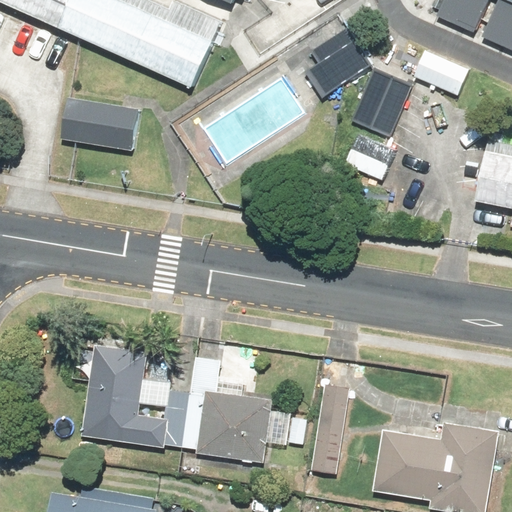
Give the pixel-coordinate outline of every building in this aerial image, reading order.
[(169,8),(151,0),(0,0),(0,3),(191,87),(220,22),(172,1),(169,8)] [(511,0),(443,0),(437,16),(474,33),(488,0),(499,0),(483,36),(511,48),(511,0)] [(355,24),(303,64),(330,98),(382,59),(355,24)] [(428,53),(417,80),(461,97),(472,71),(428,53)] [(359,120),(397,134),(417,80),(379,66),(359,120)] [(139,109),(66,99),(60,141),(133,151),(139,109)] [(400,151),(362,135),(349,166),(387,182),(400,151)] [(511,147),(486,142),(473,200),(511,208),(511,147)] [(175,382),(149,378),(152,353),(99,345),(86,436),(268,463),(271,442),(290,445),(295,414),(276,411),(277,400),(246,395),(248,380),(222,377),(225,361),(200,357),(195,393),(174,389),(175,382)] [(341,474),(354,389),(329,385),(315,471),(341,474)] [(310,419),(296,417),(292,443),(306,445),(310,419)] [(449,422),(446,439),(389,429),(378,490),(436,500),(435,508),(461,511),(489,511),(503,431),(449,422)] [(57,492),(53,511),(161,511),(162,510),(143,506),(145,496),(88,487),(87,497),(57,492)]
